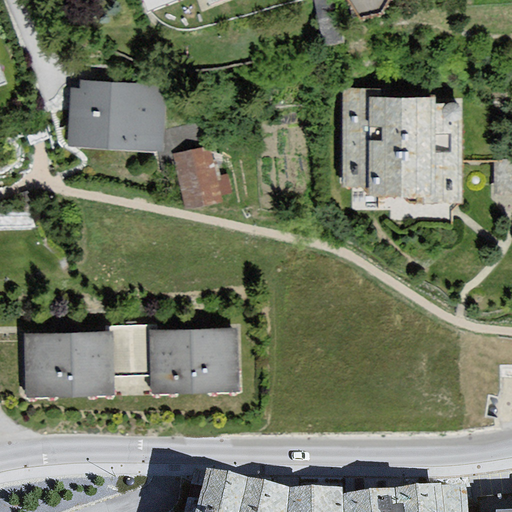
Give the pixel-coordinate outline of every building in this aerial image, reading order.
[(129,0),(137,20),(191,1),(198,17),(240,0),(129,0)] [(169,89),(68,84),(66,149),(171,154),(169,89)] [(461,112),(330,100),(351,205),(453,214),(461,112)] [(219,168),(214,142),(175,149),(186,208),(235,199),(229,166),(219,168)] [(240,332),(19,337),(20,400),(245,396),(240,332)] [(299,504),(218,484),(210,511),(471,511),(470,496),(347,509),(348,502),(299,504)] [(511,511),(511,502),(481,505),(482,511),(511,511)]
